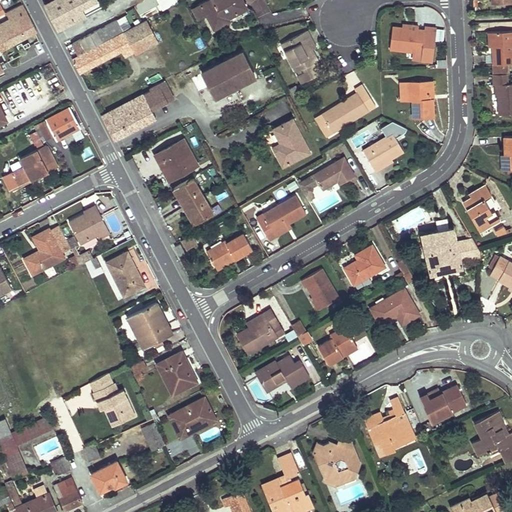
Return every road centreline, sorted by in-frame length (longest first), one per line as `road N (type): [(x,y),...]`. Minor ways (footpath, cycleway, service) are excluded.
road 1 (residential): [(193,313),(436,171),(459,124),(457,0)]
road 2 (residential): [(255,436),(413,353),(480,348)]
road 3 (residential): [(29,0),(119,174)]
road 4 (residential): [(119,174),(193,313)]
road 5 (unknown): [(0,85),(131,0)]
road 6 (residential): [(193,313),(255,436)]
road 7 (residential): [(0,239),(119,174)]
